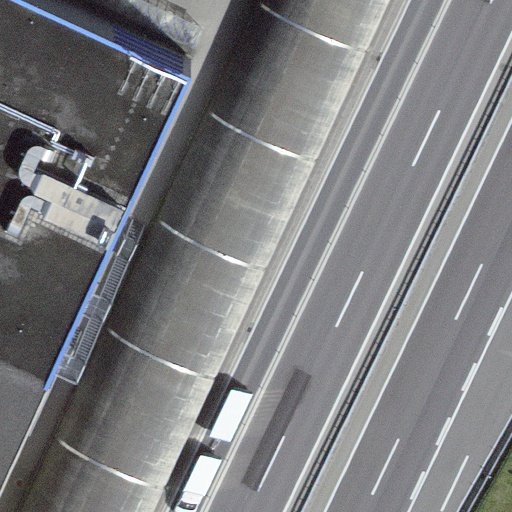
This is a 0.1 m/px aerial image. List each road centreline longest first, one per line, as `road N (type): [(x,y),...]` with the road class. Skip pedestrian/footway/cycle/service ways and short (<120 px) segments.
road 1 (motorway): [(432,0),(186,511)]
road 2 (motorway): [(490,0),(247,511)]
road 3 (motorway): [(363,511),(511,200)]
